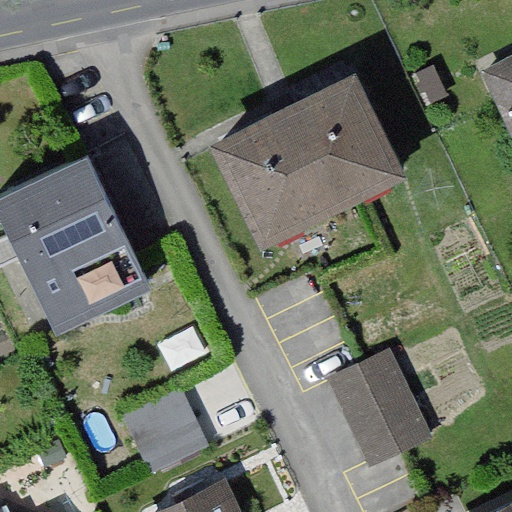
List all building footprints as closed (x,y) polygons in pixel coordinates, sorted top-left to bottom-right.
[(511,63),(480,79),(511,145),(511,63)] [(355,82),(206,151),(255,255),(403,186),(355,82)] [(85,163),(0,203),(0,232),(51,341),(148,296),(85,163)] [(386,356),(322,387),(367,477),(431,446),(386,356)] [(180,399),(121,426),(149,486),(208,459),(180,399)] [(163,511),(231,511),(223,492),(207,499),(200,484),(159,503),(163,511)]
